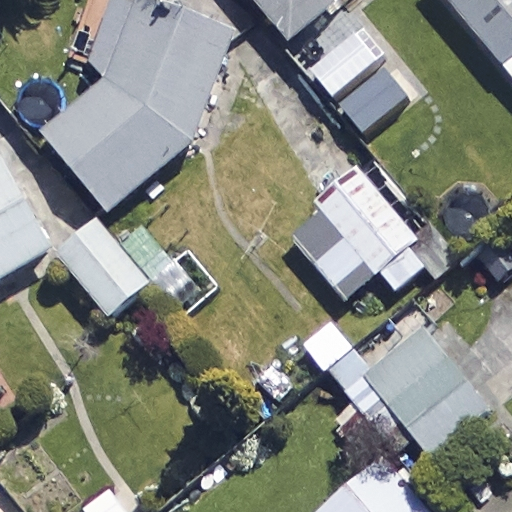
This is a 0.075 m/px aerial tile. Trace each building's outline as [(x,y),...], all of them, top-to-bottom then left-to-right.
[(332,0),(255,0),(298,53),(334,24),(321,9),(332,0)] [(511,0),(450,0),(511,76),(511,0)] [(44,147),(114,230),(208,152),(238,38),(132,10),(110,92),(44,147)] [(417,103),(350,28),(305,68),(372,143),(417,103)] [(89,244),(39,153),(0,174),(0,297),(72,257),(110,327),(154,302),(114,230),(89,244)] [(440,265),(368,183),(298,245),(343,296),(374,269),(401,300),(440,265)] [(366,355),(343,327),(305,358),(328,386),(366,355)] [(503,413),(445,338),(380,389),(438,464),(503,413)] [(427,511),(390,468),(338,511),(427,511)]
